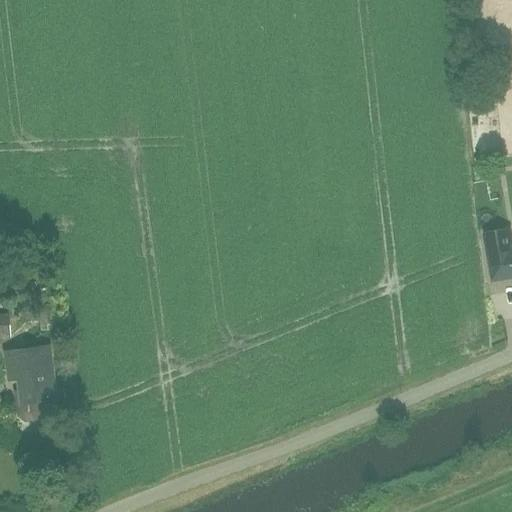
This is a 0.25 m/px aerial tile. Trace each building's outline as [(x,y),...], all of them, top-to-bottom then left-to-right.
[(511,234),(511,228),(486,233),(493,282),(511,279),(511,234)] [(56,303),(55,303),(44,305),(38,306),(41,332),(59,328),(56,303)] [(0,314),(0,337),(10,337),(8,314),(0,314)] [(37,401),(55,398),(49,348),(6,353),(9,379),(18,378),(20,391),(16,392),(19,415),(26,420),(34,419),(39,413),(37,401)] [(0,419),(0,442),(14,443),(15,420),(0,419)]
